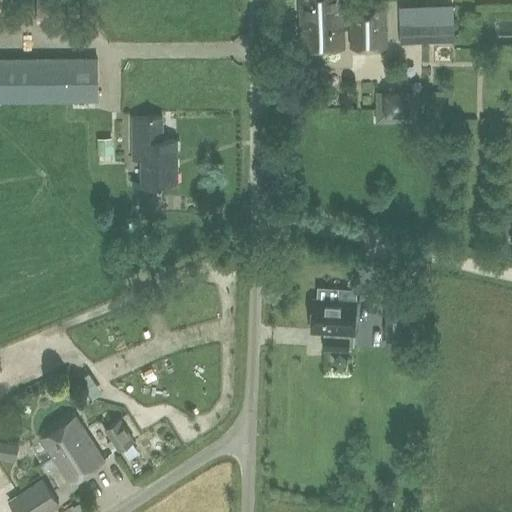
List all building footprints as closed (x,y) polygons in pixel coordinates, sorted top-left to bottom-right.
[(36,0),(37,19),(59,19),(59,0),(36,0)] [(342,0),(300,0),(302,47),(344,46),(343,24),(352,24),(353,46),(386,45),(385,7),(343,8),(342,0)] [(399,6),(401,44),(456,41),(454,3),(399,6)] [(96,59),(0,60),(0,102),(97,102),(96,59)] [(385,122),(425,120),(424,90),(384,92),(385,122)] [(140,157),(140,184),(175,184),(176,136),(162,136),(163,116),(134,116),(133,157),(140,157)] [(318,298),(314,297),(312,329),(326,330),(325,346),(349,347),(349,331),(355,332),(357,300),(338,299),(339,286),(318,285),(318,298)] [(420,299),(385,299),(386,333),(420,332),(420,299)] [(413,356),(412,402),(426,402),(427,357),(413,356)] [(405,410),(406,381),(365,380),(364,409),(405,410)] [(64,422),(74,404),(62,397),(52,415),(64,422)] [(104,458),(76,415),(42,437),(69,481),(104,458)] [(106,428),(119,450),(135,440),(121,418),(106,428)] [(15,511),(49,511),(61,505),(43,477),(8,500),(15,511)]
